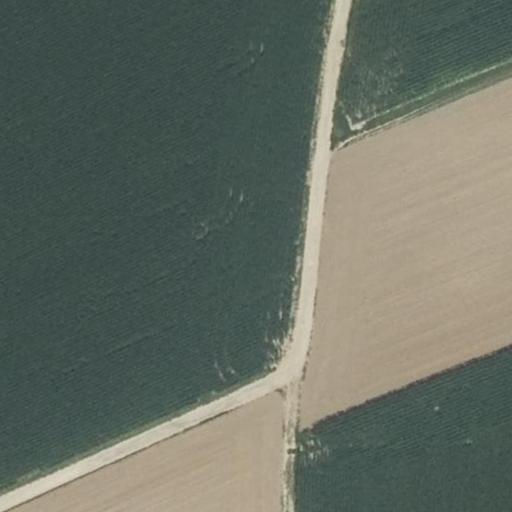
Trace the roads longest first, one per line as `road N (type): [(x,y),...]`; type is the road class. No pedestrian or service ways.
road 1 (track): [(348,0),(290,370),(291,511)]
road 2 (track): [(0,501),(290,370)]
road 3 (track): [(323,157),(511,79)]
